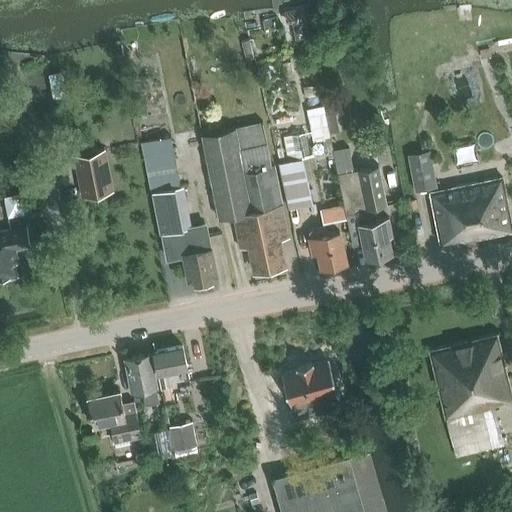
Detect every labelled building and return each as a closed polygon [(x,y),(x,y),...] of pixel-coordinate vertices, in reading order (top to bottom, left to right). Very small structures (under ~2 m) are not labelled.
[(304,8),(285,11),(287,20),(295,18),(299,38),(309,36),(304,8)] [(436,24),(441,44),(459,40),(454,20),(436,24)] [(163,68),(181,64),(177,45),(159,49),(163,68)] [(64,72),(49,75),(54,99),(69,96),(64,72)] [(142,75),(135,86),(140,90),(148,78),(142,75)] [(330,134),(325,108),(325,105),(308,108),(315,141),(331,137),(330,134)] [(330,134),(340,132),(334,106),(325,108),(330,134)] [(265,123),(233,129),(242,174),(274,167),(265,123)] [(203,149),(204,148),(200,129),(189,131),(193,151),(194,150),(203,149)] [(233,129),(203,135),(219,217),(231,215),(250,211),(242,174),(233,129)] [(305,132),(283,137),(288,161),(302,158),(310,157),(305,132)] [(153,194),(155,194),(180,189),(183,188),(172,137),(142,143),(153,194)] [(334,149),(335,157),(350,154),(349,146),(334,149)] [(105,149),(74,155),(83,196),(113,190),(105,149)] [(409,154),(412,172),(434,168),(430,150),(409,154)] [(313,203),(307,181),(304,168),(302,158),(288,161),(279,163),(290,209),(313,203)] [(353,169),(338,173),(344,204),(346,214),(347,217),(353,245),(363,243),(366,259),(393,253),(389,235),(393,235),(389,216),(378,218),(375,207),(387,204),(379,164),(353,169)] [(316,165),(304,168),(307,181),(316,179),(317,171),(316,165)] [(250,211),(231,215),(238,248),(249,246),(254,272),(285,265),(280,240),(289,238),(274,167),(242,174),(250,211)] [(511,223),(503,176),(430,191),(440,242),(457,239),(457,241),(511,230),(511,223)] [(153,194),(152,195),(160,232),(162,231),(168,259),(184,256),(189,281),(194,280),(195,284),(213,280),(212,276),(217,275),(206,222),(188,226),(180,189),(155,194),(153,194)] [(0,209),(2,219),(18,215),(13,193),(0,195),(0,209)] [(347,217),(346,214),(344,204),(321,209),(324,222),(347,217)] [(27,225),(0,230),(0,279),(18,276),(15,262),(19,262),(16,249),(31,246),(27,225)] [(312,228),(309,232),(314,254),(319,253),(322,267),(347,262),(340,229),(328,232),(326,225),(312,228)] [(511,393),(497,332),(430,349),(446,417),(456,458),(492,448),(505,445),(495,402),(511,398),(511,393)] [(154,350),(154,351),(161,386),(162,386),(165,402),(178,400),(175,389),(181,388),(180,383),(190,381),(188,371),(192,371),(193,362),(186,363),(183,345),(154,350)] [(140,355),(140,353),(126,356),(133,393),(143,391),(146,404),(159,402),(150,353),(140,355)] [(297,371),(281,376),(294,422),(333,411),(328,395),(337,393),(328,362),(312,367),(312,364),(296,369),(297,371)] [(114,441),(115,441),(116,446),(131,443),(129,438),(142,436),(135,400),(123,402),(120,390),(88,396),(93,425),(110,422),(114,441)] [(175,449),(177,448),(196,444),(197,444),(192,420),(170,425),(175,449)] [(511,430),(511,424),(501,427),(507,448),(511,447),(511,430)] [(173,454),(168,428),(147,433),(153,459),(173,454)] [(143,453),(136,454),(137,462),(145,460),(143,453)] [(277,496),(281,511),(323,511),(320,501),(316,502),(312,487),(277,496)]
